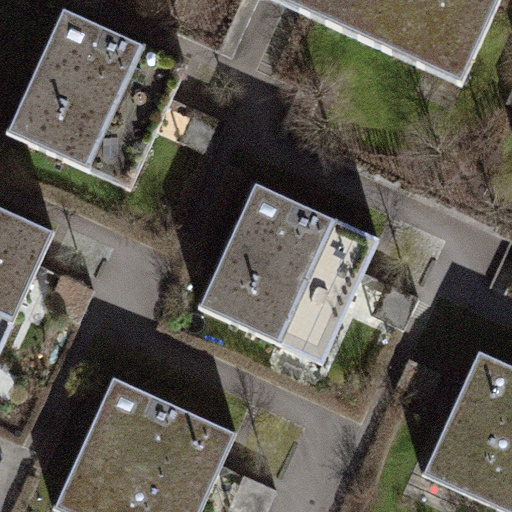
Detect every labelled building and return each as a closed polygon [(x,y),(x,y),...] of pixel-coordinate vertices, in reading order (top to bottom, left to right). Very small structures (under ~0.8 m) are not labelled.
[(511,0),(263,0),(471,95),(511,10),(511,0)] [(195,70),(67,15),(9,146),(137,202),(195,70)] [(380,252),(252,196),(194,328),(322,384),(380,252)] [(0,367),(56,240),(0,215),(0,367)] [(511,511),(511,370),(486,359),(428,491),(476,511),(511,511)] [(208,511),(239,442),(111,387),(55,511),(208,511)]
